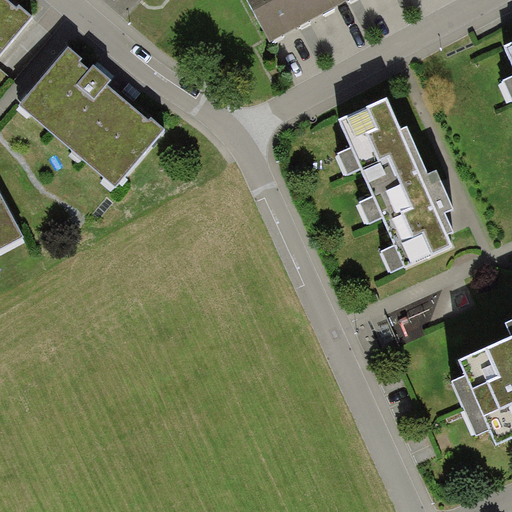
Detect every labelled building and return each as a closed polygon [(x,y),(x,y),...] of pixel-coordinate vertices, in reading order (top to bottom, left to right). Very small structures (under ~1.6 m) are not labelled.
[(0,0),(0,59),(33,20),(19,9),(16,12),(1,0),(0,0)] [(313,0),(247,0),(269,41),(321,14),(313,0)] [(313,0),(321,14),(347,0),(313,0)] [(82,63),(67,51),(18,107),(116,190),(165,132),(152,121),(148,124),(106,88),(110,84),(94,70),(90,75),(79,66),(82,63)] [(401,134),(387,102),(339,123),(350,151),(338,156),(348,179),(361,173),(372,200),(359,205),(369,228),(382,222),(395,249),(382,255),(391,277),(404,270),(405,273),(453,251),(448,240),(454,237),(446,217),(454,214),(437,175),(428,179),(407,131),(401,134)] [(0,252),(24,239),(0,194),(0,252)] [(511,328),(506,331),(511,345),(485,357),(485,356),(458,368),(465,383),(452,389),(476,444),(489,439),(496,454),(511,446),(511,328)]
